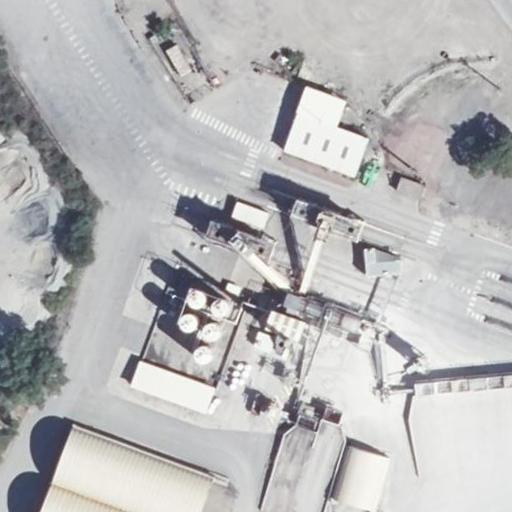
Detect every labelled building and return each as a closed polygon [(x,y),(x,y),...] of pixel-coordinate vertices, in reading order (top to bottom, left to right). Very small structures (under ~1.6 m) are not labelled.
[(339,126),(347,96),(304,84),(285,155),(359,175),(370,134),(339,126)] [(400,268),(397,246),(365,250),(367,272),(400,268)] [(199,328),(202,313),(186,310),(182,324),(199,328)] [(270,330),(300,330),(300,311),(270,311),(270,330)] [(255,346),(273,350),(276,334),(258,330),(255,346)] [(131,386),(207,412),(216,385),(140,359),(131,386)] [(76,423),(45,511),(204,511),(218,478),(76,423)] [(369,511),(377,511),(390,454),(346,444),(333,504),(369,511)]
